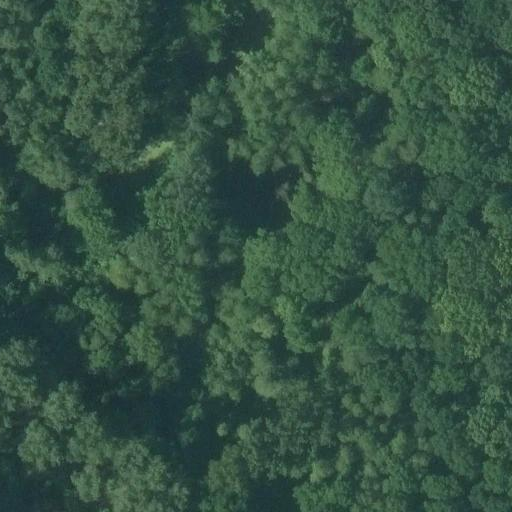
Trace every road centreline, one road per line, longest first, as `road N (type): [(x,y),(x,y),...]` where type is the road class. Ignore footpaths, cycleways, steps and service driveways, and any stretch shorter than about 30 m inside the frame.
road 1 (track): [(511,211),(236,511)]
road 2 (track): [(511,92),(376,0)]
